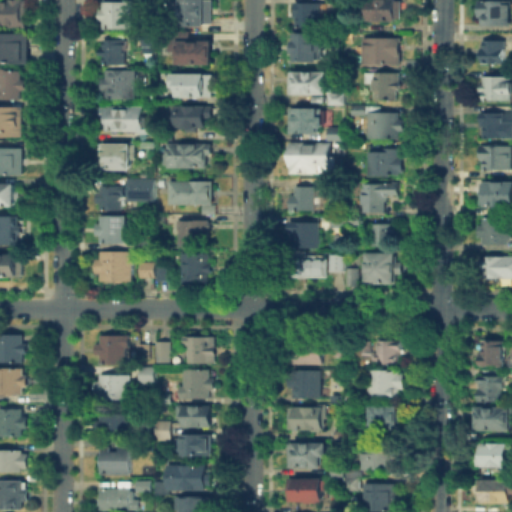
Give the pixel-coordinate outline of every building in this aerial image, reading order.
[(0,25),(0,0),(27,0),(27,26),(0,25)] [(185,0),(216,1),(216,25),(185,25),(185,0)] [(371,22),(371,0),(403,0),(403,22),(371,22)] [(482,2),(511,2),(511,25),(482,25),(482,2)] [(103,5),(136,5),(136,31),(103,31),(103,5)] [(324,5),(324,27),(299,27),(300,5),(324,5)] [(0,31),(29,31),(29,62),(0,61),(0,31)] [(145,56),(145,36),(157,36),(157,56),(145,56)] [(325,37),(324,60),(300,60),(300,37),(325,37)] [(369,40),(405,40),(405,65),(369,64),(369,40)] [(182,65),(182,41),(217,41),(217,65),(182,65)] [(128,42),(128,65),(108,65),(108,42),(128,42)] [(509,42),(509,65),(495,65),(495,68),(486,68),(487,42),(509,42)] [(0,66),(8,66),(8,68),(22,68),(22,77),(26,77),(26,87),(22,87),(21,97),(0,97),(0,66)] [(108,102),(109,71),(138,71),(138,102),(108,102)] [(332,96),(295,95),(295,74),(334,74),(334,96),(348,96),(348,107),(332,107),(332,96)] [(370,85),(370,75),(404,75),(404,100),(378,100),(378,85),(370,85)] [(180,76),(216,76),(216,97),(180,97),(180,76)] [(511,79),(511,102),(486,102),(486,79),(511,79)] [(409,119),(409,143),(372,142),(372,115),(355,115),(355,103),(384,103),(384,110),(399,110),(399,119),(409,119)] [(0,133),(0,105),(24,105),(24,133),(0,133)] [(177,119),(177,108),(216,108),(216,120),(210,120),(210,129),(182,129),(182,119),(177,119)] [(108,131),(108,109),(147,109),(147,131),(108,131)] [(326,112),(326,132),(294,132),(294,112),(326,112)] [(508,115),(508,124),(511,124),(511,139),(486,139),(486,115),(508,115)] [(329,139),(344,139),(343,126),(328,126),(329,139)] [(158,139),(158,129),(173,129),(173,139),(158,139)] [(337,144),(337,175),(294,175),(294,143),(337,144)] [(0,172),(0,145),(24,145),(24,173),(0,172)] [(212,146),(212,169),(170,169),(170,145),(212,146)] [(102,147),(135,147),(135,169),(104,169),(104,164),(102,164),(102,147)] [(482,162),(482,148),(511,148),(511,171),(484,171),(484,162),(482,162)] [(373,153),(389,153),(389,150),(405,150),(405,175),(373,175),(373,153)] [(130,200),(130,177),(157,177),(157,201),(130,200)] [(0,181),(17,181),(17,205),(0,205),(0,181)] [(173,183),(216,183),(216,206),(172,206),(173,183)] [(401,185),(401,198),(389,198),(389,212),(367,212),(368,185),(401,185)] [(299,195),(299,186),(323,187),(323,211),(294,211),(294,195),(299,195)] [(483,186),(511,186),(511,207),(483,207),(483,186)] [(105,210),(105,190),(124,190),(124,210),(105,210)] [(0,214),(19,214),(19,225),(22,224),(22,232),(19,232),(19,242),(0,242),(0,214)] [(131,216),(131,245),(105,244),(105,235),(98,235),(98,223),(106,224),(106,216),(131,216)] [(337,216),(362,216),(362,230),(337,230),(337,216)] [(511,242),(485,242),(486,220),(511,220),(511,242)] [(213,223),(213,244),(192,244),(192,248),(183,248),(183,223),(213,223)] [(374,248),(374,224),(402,224),(402,248),(374,248)] [(290,238),(290,225),(324,225),(324,248),(298,248),(298,238),(290,238)] [(141,250),(141,239),(157,239),(156,250),(141,250)] [(0,252),(8,252),(8,249),(22,249),(23,274),(0,274),(0,252)] [(132,279),(132,249),(95,249),(95,279),(132,279)] [(333,271),(333,256),(347,256),(347,271),(333,271)] [(369,284),(369,256),(399,256),(399,284),(369,284)] [(185,285),(185,257),(210,257),(210,285),(185,285)] [(299,276),(299,257),(328,257),(328,276),(299,276)] [(486,258),(511,258),(511,279),(486,279),(486,258)] [(140,276),(156,276),(156,261),(140,260),(140,276)] [(171,279),(171,264),(157,264),(156,279),(171,279)] [(358,267),(346,267),(346,284),(358,284),(358,267)] [(353,285),(353,273),(363,273),(363,285),(353,285)] [(0,336),(28,336),(27,363),(0,363),(0,336)] [(130,337),(130,365),(101,365),(101,337),(130,337)] [(190,363),(190,340),(212,340),(212,363),(190,363)] [(291,363),(291,342),(323,342),(323,363),(291,363)] [(383,364),(383,342),(404,342),(403,364),(383,364)] [(347,343),(347,358),(338,358),(338,343),(347,343)] [(506,343),(506,367),(484,367),(485,343),(506,343)] [(173,345),(173,358),(144,358),(144,344),(173,345)] [(0,370),(29,371),(29,395),(0,394),(0,370)] [(401,370),(401,375),(406,375),(406,391),(401,391),(400,397),(375,397),(375,370),(401,370)] [(144,382),(144,371),(157,371),(157,383),(144,382)] [(211,371),(211,380),(217,380),(217,388),(211,387),(210,397),(186,397),(186,371),(211,371)] [(296,396),(296,371),(326,371),(326,396),(296,396)] [(100,376),(134,377),(134,401),(100,400),(100,376)] [(482,401),(482,378),(503,378),(503,401),(482,401)] [(333,404),(333,385),(345,385),(345,404),(333,404)] [(173,394),(173,404),(155,404),(155,394),(173,394)] [(351,402),(351,394),(365,394),(365,402),(351,402)] [(371,430),(372,405),(409,405),(409,430),(371,430)] [(511,431),(480,431),(481,406),(511,406),(511,431)] [(213,408),(213,428),(182,428),(182,408),(213,408)] [(327,408),(327,431),(291,431),(292,408),(327,408)] [(1,410),(28,411),(28,438),(1,438),(1,410)] [(100,436),(100,415),(133,415),(133,436),(100,436)] [(163,439),(163,420),(173,420),(173,439),(163,439)] [(214,437),(214,457),(184,457),(184,437),(214,437)] [(511,467),(485,467),(486,444),(511,444),(511,467)] [(292,445),(327,445),(327,468),(292,468),(292,445)] [(367,471),(367,445),(399,445),(399,471),(367,471)] [(105,473),(105,451),(132,451),(131,473),(105,473)] [(0,453),(32,453),(32,472),(0,472),(0,453)] [(171,497),(160,497),(160,486),(170,486),(170,465),(209,465),(209,491),(171,490),(171,497)] [(350,489),(350,480),(359,480),(359,489),(350,489)] [(511,501),(488,501),(488,480),(511,480),(511,501)] [(325,481),(325,503),(291,503),(291,481),(325,481)] [(0,482),(30,482),(30,507),(25,507),(25,510),(0,510),(0,482)] [(140,483),(152,483),(152,491),(140,491),(140,483)] [(366,511),(366,487),(400,487),(400,511),(366,511)] [(138,491),(138,505),(141,505),(140,511),(102,511),(102,490),(138,491)] [(180,511),(180,499),(212,499),(212,511),(180,511)]
